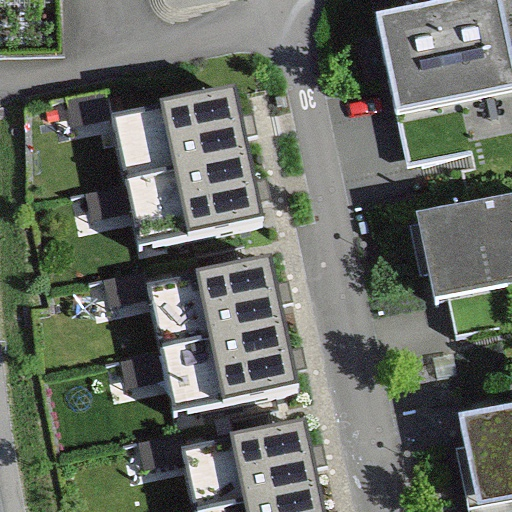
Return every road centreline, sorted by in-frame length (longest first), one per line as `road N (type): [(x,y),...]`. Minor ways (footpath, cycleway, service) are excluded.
road 1 (residential): [(281,0),(384,511)]
road 2 (residential): [(276,0),(184,44),(0,85)]
